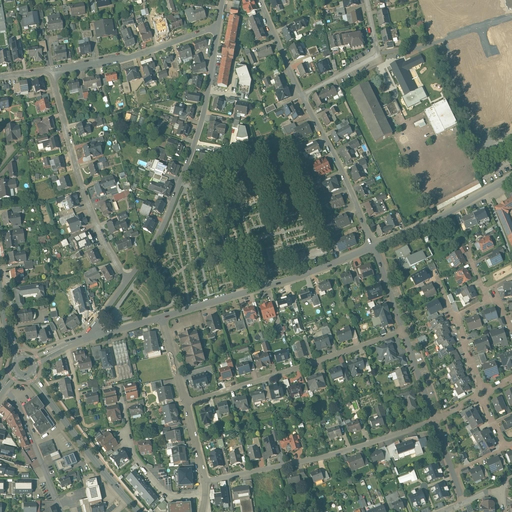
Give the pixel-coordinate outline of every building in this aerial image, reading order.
[(97,0),(98,1),(96,2),(97,8),(108,6),(109,6),(107,0),(97,0)] [(171,0),(164,0),(168,15),(175,13),(171,0)] [(252,0),(247,0),(243,2),(248,13),(254,11),(257,10),(252,0)] [(269,0),(274,9),(276,8),(281,6),(280,2),(283,0),(269,0)] [(83,4),(71,6),(66,7),(67,11),(71,11),(72,15),(76,14),(77,16),(85,14),(83,4)] [(36,14),(28,15),(27,8),(19,9),(21,21),(22,28),(30,27),(36,25),(37,25),(36,19),(37,19),(36,14)] [(380,9),(376,10),(380,26),(387,24),(386,20),(388,20),(387,12),(386,12),(385,8),(380,9)] [(191,12),(190,9),(184,11),(187,19),(189,18),(191,23),(196,21),(192,13),(193,13),(192,11),(191,12)] [(193,13),(192,13),(196,21),(205,18),(202,9),(193,13)] [(359,13),(351,14),(353,24),(362,22),(359,13)] [(59,15),(53,16),(56,30),(63,29),(62,23),(61,23),(60,22),(59,15)] [(53,16),(47,17),(48,24),(48,25),(47,26),(48,31),(56,30),(53,16)] [(130,17),(124,19),(125,26),(133,24),(132,19),(131,20),(130,17)] [(225,43),(235,44),(239,19),(230,17),(225,42),(225,43)] [(257,17),(249,20),(252,28),(254,34),(257,42),(266,38),(257,17)] [(167,33),(164,22),(162,22),(161,18),(155,20),(155,21),(156,24),(155,25),(157,35),(167,33)] [(302,18),(294,21),(296,26),(304,23),(302,18)] [(179,19),(173,22),(172,20),(169,21),(173,30),(182,27),(180,23),(179,19)] [(102,22),(95,24),(96,30),(97,30),(98,33),(96,34),(96,39),(99,38),(99,36),(108,34),(113,33),(113,31),(111,21),(111,24),(106,25),(106,24),(102,24),(102,22)] [(304,23),(296,26),(291,28),(293,33),(294,32),(295,31),(296,31),(298,31),(298,30),(299,29),(299,30),(305,28),(304,27),(306,27),(304,23)] [(146,25),(139,27),(141,31),(139,32),(140,34),(149,31),(146,25)] [(128,29),(125,30),(124,27),(120,29),(121,32),(120,32),(123,40),(132,37),(128,29)] [(290,27),(283,31),(287,42),(295,39),(295,38),(293,33),(291,28),(290,27)] [(149,31),(140,34),(143,42),(152,38),(149,31)] [(390,31),(382,32),(383,36),(382,36),(383,39),(384,39),(386,45),(393,44),(392,38),(390,32),(390,31)] [(361,33),(349,36),(349,35),(342,36),(344,47),(347,47),(347,48),(350,47),(350,46),(351,46),(351,50),(352,50),(354,50),(361,48),(363,48),(364,48),(363,45),(364,45),(363,45),(363,42),(362,39),(363,39),(362,39),(362,36),(361,33)] [(342,36),(336,37),(338,49),(344,47),(342,36)] [(123,40),(126,48),(135,45),(132,37),(123,40)] [(336,37),(330,39),(332,50),(338,49),(336,37)] [(84,41),(78,42),(81,56),(85,55),(85,54),(90,53),(87,38),(83,39),(84,41)] [(204,39),(193,43),(195,51),(207,47),(204,39)] [(235,44),(225,43),(225,46),(224,46),(222,57),(223,57),(222,60),(232,62),(232,60),(233,61),(233,58),(235,48),(236,46),(234,46),(235,44)] [(299,45),(290,49),(295,60),(304,56),(299,45)] [(269,46),(256,52),(260,60),(273,54),(269,46)] [(40,47),(28,49),(29,58),(36,57),(37,62),(41,61),(41,56),(40,47)] [(187,47),(181,49),(176,50),(179,59),(180,61),(181,61),(191,57),(187,47)] [(316,47),(307,50),(310,58),(311,57),(319,54),(316,47)] [(16,50),(12,51),(13,61),(22,60),(20,50),(16,50)] [(55,53),(56,62),(66,60),(65,54),(65,51),(55,53)] [(6,53),(0,53),(0,64),(8,64),(8,62),(6,53)] [(256,63),(252,53),(251,54),(248,55),(252,65),(256,63)] [(200,54),(194,57),(196,63),(195,63),(195,65),(203,62),(200,54)] [(170,56),(161,59),(163,66),(165,70),(169,68),(167,64),(172,63),(170,56)] [(405,96),(415,91),(414,91),(405,72),(423,63),(424,63),(420,56),(402,65),(400,62),(400,61),(390,66),(391,66),(393,71),(392,71),(395,77),(396,77),(405,96)] [(149,60),(140,63),(143,73),(150,71),(154,69),(152,62),(149,63),(149,60)] [(232,62),(222,60),(222,61),(218,86),(227,87),(232,62)] [(203,62),(195,65),(192,66),(194,71),(192,72),(193,74),(203,73),(202,69),(203,68),(202,66),(204,65),(203,62)] [(326,62),(319,65),(319,64),(317,65),(318,69),(319,70),(321,74),(323,75),(325,74),(326,73),(330,71),(326,62)] [(306,64),(298,68),(302,77),(310,74),(306,64)] [(246,67),(237,66),(236,72),(240,84),(238,93),(249,95),(251,83),(246,67)] [(134,68),(125,71),(127,78),(128,83),(139,80),(137,74),(136,75),(134,68)] [(150,71),(144,73),(146,77),(145,78),(146,78),(148,85),(156,82),(154,74),(152,75),(150,71)] [(115,73),(105,76),(106,79),(107,82),(116,80),(115,73)] [(99,77),(83,80),(84,86),(85,90),(85,89),(92,88),(91,86),(96,85),(97,88),(101,87),(99,77)] [(201,78),(197,77),(196,78),(193,78),(191,88),(199,90),(201,79),(201,78)] [(282,77),(274,80),(276,83),(277,85),(278,90),(286,86),(282,77)] [(42,80),(32,83),(33,87),(34,87),(36,94),(45,91),(43,85),(42,80)] [(26,82),(19,84),(20,93),(20,94),(28,93),(26,82)] [(77,82),(67,84),(69,92),(77,90),(79,89),(78,87),(77,82)] [(127,83),(122,84),(124,94),(130,93),(129,86),(128,87),(127,83)] [(401,112),(395,101),(379,109),(368,84),(351,92),(376,143),(392,135),(385,120),(401,112)] [(286,86),(278,90),(276,90),(274,91),(276,95),(275,96),(276,98),(278,99),(279,98),(280,101),(291,97),(286,86)] [(333,87),(320,93),(322,98),(328,95),(330,99),(337,95),(335,91),(333,87)] [(343,96),(340,88),(335,91),(337,95),(339,99),(343,96)] [(402,98),(407,109),(420,103),(420,102),(427,98),(422,88),(415,91),(405,96),(402,98)] [(320,93),(312,97),(318,108),(326,104),(322,98),(320,93)] [(199,96),(189,94),(188,98),(188,101),(197,102),(199,96)] [(0,110),(8,108),(7,99),(0,100),(0,110)] [(223,101),(215,99),(213,110),(221,111),(223,101)] [(47,101),(39,103),(41,112),(50,110),(47,101)] [(446,101),(424,111),(436,136),(457,125),(446,101)] [(248,104),(237,102),(235,113),(241,114),(240,116),(244,117),(245,115),(246,115),(248,104)] [(183,107),(176,105),(176,108),(175,108),(173,114),(179,116),(185,117),(186,113),(183,113),(182,112),(183,107)] [(273,105),(264,109),(266,115),(275,110),(273,105)] [(283,110),(285,113),(287,117),(291,115),(289,110),(291,109),(292,108),(291,106),(290,106),(289,106),(285,108),(283,110)] [(292,108),(291,109),(289,110),(291,115),(294,120),(302,116),(299,111),(300,111),(297,106),(292,108)] [(194,109),(187,107),(186,113),(185,117),(185,118),(186,118),(192,119),(194,109)] [(282,109),(275,113),(277,117),(285,113),(283,110),(282,109)] [(332,112),(322,117),(327,126),(337,120),(334,115),(332,112)] [(128,115),(126,120),(135,123),(137,118),(128,115)] [(100,117),(94,118),(97,127),(103,126),(100,117)] [(54,129),(52,119),(42,122),(43,125),(44,124),(46,131),(47,131),(54,129)] [(347,121),(339,125),(342,129),(348,126),(348,125),(349,124),(347,121)] [(226,127),(219,126),(219,124),(215,123),(211,122),(210,123),(209,128),(210,128),(208,138),(207,138),(216,140),(218,131),(225,133),(226,127)] [(43,125),(40,125),(41,129),(38,129),(39,135),(48,133),(47,131),(46,131),(44,124),(43,125)] [(85,124),(77,127),(79,137),(90,134),(88,126),(86,126),(85,124)] [(292,125),(283,128),(287,135),(295,130),(297,129),(294,124),(292,125)] [(297,129),(295,130),(300,139),(311,133),(306,124),(297,129)] [(19,128),(14,128),(14,125),(5,127),(7,141),(16,140),(16,141),(17,141),(17,139),(21,139),(20,136),(19,128)] [(189,128),(182,126),(181,129),(179,135),(186,138),(189,128)] [(238,126),(238,129),(237,130),(238,131),(238,134),(237,134),(235,140),(236,141),(236,139),(242,140),(242,142),(248,140),(248,139),(248,138),(245,128),(245,127),(238,126)] [(342,129),(338,131),(342,139),(352,133),(348,126),(342,129)] [(338,131),(331,135),(336,143),(343,140),(342,139),(338,131)] [(23,135),(20,136),(21,139),(17,139),(17,141),(16,141),(17,149),(24,142),(23,135)] [(473,143),(475,141),(479,150),(482,148),(476,136),(471,139),(473,143)] [(39,143),(37,144),(39,150),(43,149),(50,147),(51,151),(59,149),(57,139),(47,141),(39,143)] [(177,143),(168,140),(166,146),(174,149),(176,145),(177,143)] [(350,148),(339,153),(341,157),(343,157),(346,163),(347,163),(351,161),(356,158),(352,150),(355,149),(360,146),(356,140),(348,144),(350,148)] [(321,152),(316,142),(309,145),(315,155),(321,152)] [(96,144),(91,145),(94,156),(93,156),(94,157),(99,156),(97,149),(98,149),(99,149),(102,148),(100,143),(96,144)] [(91,145),(83,148),(86,158),(89,157),(93,156),(94,156),(91,145)] [(176,145),(174,149),(173,155),(180,157),(181,153),(182,154),(184,149),(183,148),(183,147),(176,145)] [(309,145),(303,148),(308,158),(315,155),(309,145)] [(210,153),(201,152),(200,159),(212,162),(213,154),(210,153)] [(62,158),(54,160),(56,171),(64,169),(62,158)] [(365,158),(358,161),(360,166),(361,167),(366,164),(365,162),(367,161),(365,158)] [(326,159),(320,162),(320,161),(317,162),(317,163),(312,166),(314,169),(314,168),(317,174),(316,174),(318,178),(321,176),(328,172),(329,173),(332,171),(330,168),(329,168),(327,162),(326,159)] [(15,163),(8,164),(10,178),(17,177),(15,163)] [(178,167),(169,163),(167,169),(166,173),(176,177),(178,171),(177,169),(178,167)] [(96,164),(88,167),(91,177),(99,174),(96,164)] [(167,169),(162,167),(163,166),(157,164),(155,170),(155,171),(156,171),(165,175),(166,173),(167,169)] [(360,166),(350,171),(354,180),(355,182),(366,177),(361,167),(360,166)] [(302,172),(296,174),(300,182),(306,180),(302,172)] [(168,179),(155,174),(153,177),(166,182),(168,179)] [(312,177),(306,179),(309,185),(313,183),(314,182),(312,177)] [(335,177),(322,183),(325,191),(329,189),(330,193),(335,191),(334,187),(338,186),(335,177)] [(67,178),(59,181),(61,186),(62,190),(62,191),(71,188),(67,178)] [(112,179),(101,182),(102,184),(104,190),(115,187),(114,184),(114,183),(112,179)] [(15,180),(8,181),(9,190),(11,188),(16,187),(15,180)] [(8,181),(0,182),(0,191),(0,194),(0,193),(0,198),(0,199),(10,198),(9,190),(8,181)] [(164,187),(152,182),(150,186),(150,187),(149,190),(163,195),(163,193),(162,193),(164,187)] [(437,208),(482,189),(479,182),(433,201),(437,208)] [(172,186),(166,183),(164,187),(162,193),(163,193),(169,195),(172,186)] [(102,184),(94,186),(97,197),(105,194),(104,190),(102,184)] [(365,186),(358,189),(362,198),(368,195),(365,186)] [(115,188),(110,190),(112,197),(114,196),(118,195),(115,188)] [(118,195),(114,196),(115,201),(124,198),(122,193),(118,195)] [(385,194),(375,198),(377,202),(386,199),(385,194)] [(328,200),(328,202),(331,209),(334,207),(335,209),(344,206),(340,195),(328,200)] [(71,196),(65,198),(66,201),(69,210),(72,209),(78,207),(76,204),(78,204),(77,200),(75,201),(74,197),(72,197),(72,196),(71,196)] [(511,224),(507,213),(508,211),(511,208),(511,197),(495,208),(511,248),(511,224)] [(111,201),(100,205),(104,215),(105,216),(106,217),(108,216),(109,215),(109,214),(115,211),(111,201)] [(165,205),(157,201),(155,206),(153,211),(161,214),(165,205)] [(155,206),(145,202),(141,210),(149,214),(150,212),(153,211),(155,206)] [(379,203),(377,204),(376,202),(375,203),(376,207),(375,207),(377,213),(375,214),(376,216),(384,213),(381,208),(382,208),(381,206),(380,206),(379,203)] [(375,203),(365,206),(370,216),(375,214),(377,213),(375,207),(376,207),(375,203)] [(66,211),(57,214),(59,220),(66,217),(74,214),(72,209),(69,210),(66,211)] [(484,211),(474,216),(477,224),(487,220),(484,211)] [(125,212),(116,216),(119,222),(127,218),(125,212)] [(19,215),(12,216),(11,214),(11,213),(2,215),(4,226),(13,225),(13,227),(20,226),(19,215)] [(346,214),(334,219),(338,230),(350,225),(346,214)] [(403,223),(399,215),(394,217),(398,225),(403,223)] [(473,215),(463,220),(467,229),(477,225),(473,215)] [(76,218),(73,219),(73,220),(74,222),(77,230),(78,229),(85,226),(84,224),(83,220),(81,216),(76,218)] [(394,217),(394,216),(389,218),(390,219),(387,220),(388,223),(387,225),(390,226),(389,227),(390,227),(391,230),(399,227),(398,225),(394,217)] [(66,217),(59,220),(61,224),(61,225),(68,223),(68,222),(66,217)] [(331,217),(317,223),(319,229),(326,226),(325,223),(333,220),(331,217)] [(115,221),(107,225),(111,234),(119,231),(115,221)] [(151,222),(147,221),(143,229),(151,233),(153,229),(152,229),(155,224),(151,222)] [(74,222),(73,223),(72,222),(69,223),(70,227),(72,234),(78,231),(78,229),(77,230),(74,222)] [(383,225),(375,229),(379,237),(386,234),(391,231),(391,230),(390,227),(389,227),(384,229),(383,225)] [(22,231),(20,231),(20,233),(13,234),(14,238),(18,237),(18,241),(24,240),(22,231)] [(13,234),(5,235),(7,249),(18,248),(17,241),(14,241),(14,238),(13,234)] [(88,234),(80,237),(83,242),(84,247),(92,243),(88,234)] [(351,235),(344,238),(348,248),(355,245),(351,235)] [(485,239),(484,240),(478,243),(481,248),(481,249),(482,251),(483,252),(493,247),(488,237),(485,239)] [(344,238),(336,241),(340,251),(348,248),(344,238)] [(66,239),(60,242),(63,248),(69,245),(66,239)] [(128,239),(116,244),(119,251),(132,246),(128,239)] [(407,246),(395,252),(399,260),(400,260),(402,262),(401,263),(405,271),(433,256),(428,248),(411,257),(409,254),(411,253),(407,246)] [(100,260),(95,250),(87,254),(92,264),(96,262),(100,260)] [(24,252),(8,255),(10,264),(23,262),(26,262),(24,252)] [(465,263),(459,253),(450,257),(456,268),(465,263)] [(494,255),(489,258),(493,266),(502,261),(498,254),(498,253),(494,255)] [(247,263),(241,264),(245,277),(250,275),(247,263)] [(428,265),(427,266),(430,272),(436,269),(433,263),(428,265)] [(366,266),(363,267),(363,268),(360,269),(362,276),(363,279),(368,277),(369,276),(372,274),(371,271),(372,270),(371,267),(370,266),(366,267),(366,266)] [(108,267),(101,271),(102,274),(106,280),(107,279),(108,281),(109,281),(112,279),(113,278),(112,277),(113,276),(108,267)] [(23,270),(10,272),(12,284),(25,282),(24,278),(20,278),(19,274),(23,274),(23,270)] [(459,274),(457,275),(460,280),(461,281),(462,280),(464,283),(471,280),(466,270),(465,271),(459,274)] [(97,273),(91,276),(91,275),(89,276),(92,281),(95,280),(100,277),(99,276),(102,274),(101,271),(97,273)] [(424,271),(411,278),(416,287),(429,280),(424,271)] [(349,273),(340,276),(344,286),(353,282),(349,273)] [(95,280),(92,281),(89,276),(85,278),(87,288),(88,287),(97,283),(95,280)] [(328,281),(319,285),(321,292),(322,292),(324,291),(331,289),(328,281)] [(431,283),(420,288),(422,292),(432,287),(433,286),(431,283)] [(379,284),(366,289),(369,300),(383,296),(379,284)] [(29,287),(14,289),(17,309),(24,308),(23,302),(22,297),(37,294),(37,299),(44,298),(42,286),(38,287),(38,285),(29,287)] [(432,287),(422,292),(426,300),(436,294),(432,287)] [(462,293),(461,293),(465,299),(466,298),(468,302),(476,297),(474,292),(474,291),(472,287),(468,290),(462,293)] [(303,291),(303,292),(299,294),(302,301),(302,302),(307,300),(311,298),(308,290),(303,291)] [(311,298),(314,307),(320,305),(317,296),(311,298)] [(289,297),(277,301),(279,310),(284,308),(292,306),(289,297)] [(437,301),(426,307),(431,316),(437,313),(440,311),(438,307),(440,306),(437,301)] [(271,304),(260,307),(262,314),(273,310),(272,307),(271,304)] [(375,308),(372,309),(375,318),(376,318),(380,317),(389,314),(386,304),(375,308)] [(77,310),(82,318),(90,313),(88,311),(86,308),(85,305),(81,308),(77,310)] [(253,308),(244,311),(247,320),(252,318),(253,320),(254,321),(256,320),(256,319),(256,317),(254,309),(253,308)] [(491,310),(490,310),(489,310),(488,311),(484,312),(486,320),(487,321),(497,318),(498,320),(494,309),(491,310)] [(273,310),(262,314),(264,320),(276,317),(273,310)] [(30,311),(17,313),(18,323),(32,321),(31,315),(30,311)] [(234,312),(222,316),(225,325),(234,322),(237,322),(237,321),(234,312)] [(389,314),(380,317),(382,323),(383,328),(393,325),(389,314)] [(73,315),(66,320),(71,330),(79,324),(77,320),(73,315)] [(477,316),(466,320),(470,331),(481,327),(480,322),(478,316),(477,316)] [(216,317),(207,319),(208,322),(207,323),(208,328),(209,328),(211,332),(211,333),(213,332),(220,330),(216,317)] [(380,317),(376,318),(375,318),(372,319),(374,325),(382,323),(380,317)] [(299,318),(292,320),(296,333),(303,331),(299,318)] [(438,319),(430,324),(432,329),(446,322),(444,323),(441,318),(438,319)] [(66,319),(57,323),(62,334),(71,331),(71,330),(66,320),(66,319)] [(244,322),(238,324),(237,322),(234,322),(235,325),(237,332),(246,329),(244,322)] [(446,322),(432,329),(433,329),(435,328),(437,333),(435,334),(435,335),(449,327),(446,322)] [(328,327),(320,329),(323,337),(327,336),(331,335),(328,327)] [(449,327),(435,335),(438,340),(436,341),(449,334),(447,329),(449,327)] [(39,328),(32,329),(36,334),(37,339),(41,338),(39,333),(42,332),(41,330),(40,331),(39,328)] [(32,329),(25,330),(24,330),(26,341),(37,339),(36,334),(32,329)] [(48,330),(42,332),(41,330),(42,332),(39,333),(41,338),(42,343),(43,344),(46,343),(46,342),(51,340),(48,330)] [(142,330),(133,332),(134,339),(143,337),(143,336),(144,336),(142,330)] [(349,330),(337,334),(338,336),(337,337),(338,340),(339,341),(340,343),(352,339),(350,332),(349,330)] [(498,332),(491,335),(494,343),(500,341),(501,342),(502,345),(507,344),(506,339),(505,339),(502,331),(498,332)] [(193,332),(180,336),(188,366),(191,365),(192,367),(197,366),(196,363),(204,361),(196,332),(195,332),(196,333),(194,333),(193,332)] [(156,343),(154,334),(144,336),(143,336),(143,337),(145,345),(156,343)] [(449,334),(436,341),(439,346),(452,339),(450,340),(447,335),(450,334),(449,334)] [(323,337),(314,340),(314,341),(318,350),(318,351),(330,346),(327,336),(323,337)] [(481,339),(474,342),(477,353),(486,350),(487,353),(488,353),(488,352),(490,351),(489,348),(490,348),(486,339),(486,338),(481,339)] [(452,339),(439,346),(441,345),(444,350),(439,352),(439,353),(455,344),(452,339)] [(145,345),(144,345),(145,351),(147,351),(148,355),(158,353),(158,351),(156,343),(145,345)] [(304,343),(296,346),(298,352),(295,353),(296,358),(308,355),(304,343)] [(386,345),(377,348),(380,357),(379,357),(378,359),(378,360),(379,361),(380,361),(381,361),(382,361),(383,359),(383,358),(385,357),(387,363),(397,359),(395,354),(391,343),(386,345)] [(133,378),(125,344),(112,347),(120,381),(133,378)] [(455,344),(439,353),(442,358),(451,353),(453,352),(451,347),(455,344)] [(105,351),(100,353),(100,349),(99,349),(99,348),(97,349),(97,348),(93,349),(94,357),(95,361),(101,360),(103,370),(112,368),(108,349),(105,350),(105,351)] [(285,351),(275,354),(275,353),(277,363),(278,363),(288,360),(287,356),(285,350),(285,351)] [(83,352),(71,355),(73,363),(76,362),(78,362),(78,361),(87,359),(86,357),(84,357),(83,352)] [(503,356),(500,357),(500,358),(503,366),(507,365),(509,369),(511,367),(511,353),(503,356)] [(261,355),(254,358),(258,369),(259,368),(259,369),(264,368),(263,367),(270,365),(268,359),(269,359),(267,354),(266,354),(267,354),(262,356),(261,355)] [(365,354),(359,356),(360,359),(361,359),(364,369),(367,368),(367,371),(368,373),(371,372),(369,366),(366,367),(365,364),(368,363),(365,354)] [(407,364),(404,356),(398,357),(401,366),(407,364)] [(87,359),(78,361),(78,362),(80,371),(91,368),(89,359),(87,359)] [(360,359),(348,364),(353,377),(358,375),(357,371),(364,369),(361,359),(360,359)] [(65,361),(56,363),(57,367),(55,368),(56,370),(57,374),(60,374),(63,373),(64,376),(68,375),(67,372),(68,372),(65,361)] [(456,363),(448,368),(451,373),(449,374),(462,367),(459,362),(456,363)] [(483,366),(482,367),(486,378),(498,374),(494,362),(490,364),(483,366)] [(247,363),(237,366),(237,367),(236,368),(237,370),(238,370),(240,375),(250,372),(250,371),(247,363)] [(112,368),(103,370),(106,380),(115,378),(113,368),(113,367),(112,368)] [(229,368),(224,369),(224,370),(220,371),(221,374),(220,376),(222,376),(222,377),(224,378),(225,380),(232,378),(229,369),(229,367),(229,368)] [(462,367),(449,374),(452,379),(451,380),(464,373),(461,368),(462,367)] [(340,368),(329,372),(332,381),(338,379),(343,377),(340,368)] [(405,369),(396,372),(396,373),(398,380),(407,377),(405,370),(405,369)] [(464,373),(451,380),(454,385),(467,378),(465,379),(462,374),(464,373)] [(201,387),(208,385),(205,374),(198,376),(201,387)] [(320,375),(307,379),(312,392),(311,391),(324,386),(322,379),(320,375)] [(194,389),(201,387),(198,376),(191,378),(194,389)] [(407,377),(398,380),(401,387),(410,384),(407,377)] [(467,378),(454,385),(456,384),(458,389),(455,391),(470,383),(467,378)] [(65,381),(59,383),(62,397),(63,396),(64,400),(73,398),(69,381),(69,380),(65,381)] [(96,380),(87,382),(89,382),(90,389),(91,388),(98,387),(96,380)] [(160,381),(150,384),(152,392),(154,392),(154,389),(157,389),(158,391),(162,390),(160,381)] [(470,383),(455,391),(458,396),(464,393),(469,390),(467,385),(470,383)] [(134,384),(124,386),(127,400),(137,398),(134,384)] [(281,384),(269,387),(272,400),(284,397),(281,384)] [(300,385),(288,388),(291,398),(302,395),(302,393),(301,391),(303,390),(302,387),(300,387),(300,385)] [(162,390),(158,391),(161,403),(168,402),(172,401),(169,388),(162,390)] [(112,389),(103,391),(105,398),(115,396),(114,389),(112,389)] [(263,391),(251,394),(253,403),(261,401),(262,402),(265,401),(265,400),(263,392),(263,391)] [(412,391),(397,396),(397,397),(398,400),(399,405),(406,403),(408,409),(410,408),(411,412),(416,410),(413,399),(415,398),(412,391)] [(93,394),(85,396),(87,404),(93,403),(93,402),(97,401),(98,404),(99,404),(96,394),(93,394)] [(115,396),(105,398),(106,405),(115,403),(117,402),(115,396)] [(237,399),(234,399),(235,405),(236,409),(242,408),(243,411),(248,410),(245,397),(237,399)] [(501,398),(493,401),(497,413),(505,410),(506,409),(505,408),(501,398)] [(36,399),(22,408),(26,418),(28,416),(34,425),(33,426),(40,436),(51,428),(40,412),(44,409),(36,399)] [(14,410),(5,403),(0,408),(0,416),(5,421),(6,419),(8,420),(6,422),(8,426),(9,426),(12,433),(14,432),(15,436),(16,436),(17,438),(18,438),(22,448),(28,446),(17,416),(13,418),(13,416),(14,415),(11,413),(14,410)] [(227,403),(218,405),(219,411),(220,415),(229,413),(227,403)] [(107,408),(106,408),(108,418),(110,417),(112,423),(112,422),(113,424),(116,423),(117,422),(117,421),(121,420),(117,406),(116,406),(107,408)] [(138,407),(129,409),(131,417),(142,414),(140,406),(138,407)] [(166,408),(162,409),(164,417),(176,414),(176,412),(174,411),(174,408),(173,407),(166,408)] [(471,407),(463,412),(465,415),(473,411),(471,407)] [(210,409),(201,411),(202,415),(201,415),(203,422),(204,422),(205,424),(210,423),(209,420),(212,420),(213,419),(212,415),(210,409)] [(473,411),(465,415),(465,416),(469,422),(479,417),(475,410),(473,411)] [(176,414),(164,417),(165,425),(169,424),(177,422),(177,421),(176,418),(177,417),(176,414)] [(339,416),(334,417),(335,421),(337,420),(339,426),(340,427),(343,426),(339,416)] [(380,416),(374,418),(374,419),(370,420),(373,429),(373,428),(379,426),(379,427),(383,425),(384,425),(380,416)] [(479,417),(469,422),(472,429),(473,429),(473,430),(477,428),(483,425),(479,417)] [(358,421),(351,423),(351,424),(347,425),(350,434),(350,433),(356,431),(356,432),(360,430),(361,430),(358,421)] [(338,427),(328,431),(326,428),(331,440),(342,436),(338,427)] [(17,447),(5,430),(4,434),(3,441),(2,441),(2,444),(16,447),(17,447)] [(480,434),(475,437),(476,437),(474,438),(478,444),(490,438),(488,435),(486,431),(480,434)] [(99,432),(94,436),(98,441),(102,437),(99,432)] [(170,433),(171,441),(171,444),(176,443),(180,442),(179,432),(170,433)] [(102,437),(98,441),(102,447),(103,446),(112,439),(108,433),(102,437)] [(295,437),(281,441),(283,448),(286,447),(287,447),(286,445),(291,444),(292,450),(292,451),(300,449),(300,448),(298,441),(297,437),(297,436),(295,437)] [(423,454),(417,437),(411,438),(405,439),(406,443),(411,441),(414,450),(416,456),(423,454)] [(269,459),(269,457),(277,455),(277,453),(279,452),(277,448),(275,448),(274,444),(272,438),(264,441),(266,447),(268,453),(262,454),(264,460),(269,459)] [(490,438),(478,444),(482,453),(484,452),(487,450),(487,451),(489,450),(494,447),(490,438)] [(112,439),(103,446),(108,452),(111,450),(117,445),(112,439)] [(52,441),(38,446),(43,458),(51,455),(56,453),(52,443),(53,443),(52,441)] [(400,445),(395,447),(398,456),(398,455),(414,450),(411,441),(406,443),(400,445)] [(149,442),(138,444),(140,453),(151,450),(149,442)] [(395,443),(391,445),(386,449),(390,459),(394,457),(395,461),(399,459),(398,455),(398,456),(395,447),(400,445),(399,442),(395,443)] [(242,445),(232,448),(233,453),(239,451),(240,455),(244,454),(242,445)] [(13,450),(1,447),(0,450),(0,455),(11,458),(13,450)] [(385,447),(380,449),(380,451),(374,453),(375,454),(371,456),(374,464),(385,460),(384,457),(388,456),(390,460),(390,461),(391,461),(390,459),(386,449),(385,447)] [(257,448),(249,450),(250,454),(249,454),(250,461),(260,459),(257,448)] [(23,449),(20,451),(29,465),(31,463),(23,449)] [(180,449),(172,450),(172,451),(173,451),(173,455),(174,457),(173,457),(185,456),(184,449),(180,450),(180,449)] [(129,461),(121,450),(110,458),(118,469),(129,461)] [(210,460),(221,458),(220,451),(210,453),(211,456),(209,457),(210,460)] [(233,453),(229,453),(232,465),(241,463),(240,455),(239,451),(233,453)] [(459,454),(462,460),(468,458),(466,452),(459,454)] [(73,455),(55,462),(58,471),(63,470),(63,472),(72,469),(71,466),(77,464),(73,455)] [(361,458),(360,455),(347,460),(351,472),(369,465),(365,457),(361,458)] [(185,456),(173,457),(173,458),(174,458),(174,464),(182,463),(185,462),(185,456)] [(221,458),(210,460),(210,462),(212,462),(214,469),(223,467),(221,458)] [(498,458),(494,459),(494,460),(488,463),(492,472),(498,470),(498,468),(502,467),(502,466),(498,458)] [(425,469),(429,483),(442,478),(437,465),(425,469)] [(480,468),(479,467),(470,471),(472,477),(473,476),(475,480),(479,478),(480,479),(484,478),(481,471),(479,468),(480,468)] [(5,468),(3,474),(13,477),(14,471),(5,468)] [(405,468),(399,470),(400,472),(396,474),(397,476),(407,472),(405,468)] [(185,470),(176,471),(178,488),(193,487),(191,469),(189,470),(185,470)] [(307,477),(304,470),(297,472),(298,473),(299,478),(307,477)] [(412,482),(418,480),(415,470),(411,471),(412,474),(398,478),(400,484),(411,480),(412,482)] [(164,471),(158,471),(158,475),(160,474),(160,477),(162,477),(163,480),(165,480),(165,486),(171,486),(171,480),(169,480),(169,477),(166,477),(166,474),(164,474),(164,471)] [(320,471),(310,474),(314,483),(323,479),(324,478),(323,474),(321,475),(320,471)] [(74,472),(67,476),(67,477),(69,480),(76,477),(75,474),(74,472)] [(135,472),(126,479),(149,507),(158,499),(135,472)] [(298,473),(287,475),(289,485),(300,483),(299,478),(298,473)] [(67,477),(58,481),(61,489),(71,485),(69,480),(67,477)] [(96,480),(86,482),(88,490),(85,491),(87,499),(79,501),(80,506),(82,506),(83,511),(90,511),(91,511),(90,507),(91,506),(90,504),(101,502),(101,501),(98,488),(97,488),(96,480)] [(31,494),(31,483),(15,483),(15,494),(31,494)] [(444,484),(432,488),(437,501),(444,499),(449,497),(447,491),(448,491),(447,487),(445,488),(444,484)] [(246,487),(233,489),(234,499),(242,498),(249,497),(250,497),(249,489),(248,487),(246,487)] [(215,494),(215,499),(216,506),(229,504),(227,488),(221,489),(221,493),(215,494)] [(402,490),(395,493),(396,495),(397,495),(399,499),(405,497),(402,490)] [(421,490),(415,493),(415,491),(412,492),(412,494),(408,496),(413,508),(419,505),(426,502),(421,490)] [(396,495),(386,499),(390,509),(391,509),(390,509),(393,508),(392,504),(392,505),(397,502),(396,500),(399,499),(397,495),(396,495)] [(249,497),(242,498),(243,506),(242,507),(242,511),(253,511),(251,500),(250,500),(249,497)] [(167,505),(163,500),(156,507),(160,510),(167,510),(167,505)] [(397,502),(392,505),(392,504),(393,508),(394,511),(395,511),(399,510),(399,511),(404,509),(401,501),(400,501),(401,501),(397,502)] [(101,502),(90,504),(91,506),(90,507),(91,511),(103,511),(103,508),(102,504),(101,504),(101,502)] [(167,510),(167,511),(190,511),(190,502),(167,503),(167,505),(167,510)] [(491,503),(483,503),(482,505),(482,507),(483,508),(483,511),(494,511),(494,504),(493,503),(491,503)]
